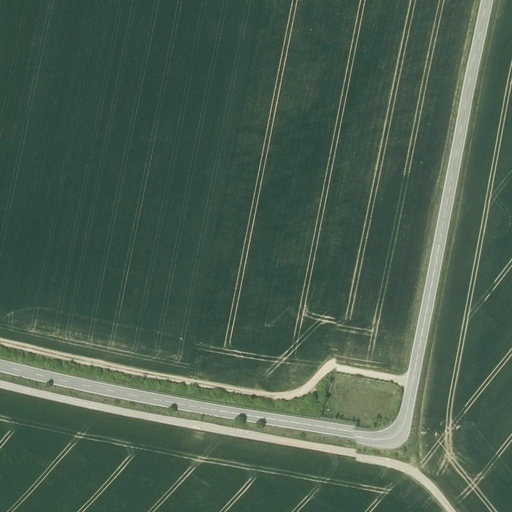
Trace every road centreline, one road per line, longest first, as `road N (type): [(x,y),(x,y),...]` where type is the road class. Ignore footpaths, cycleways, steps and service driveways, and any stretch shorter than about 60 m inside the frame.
road 1 (tertiary): [(506,0),(409,476),(389,482),(265,458),(0,392)]
road 2 (track): [(421,427),(326,403),(292,432),(272,435),(0,369)]
road 3 (track): [(420,511),(0,412)]
